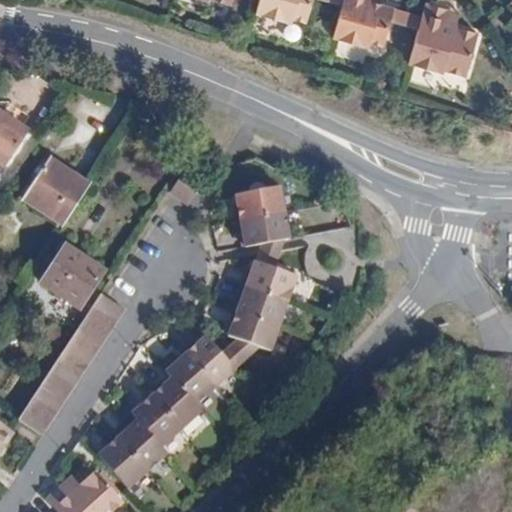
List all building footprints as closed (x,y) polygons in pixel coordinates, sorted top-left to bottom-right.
[(317,0),(342,8),(334,39),(366,49),(369,46),(370,44),(371,44),(398,14),(395,13),(396,11),(382,7),(372,4),(372,0),(205,0),(210,1),(210,0),(214,0),(232,5),(233,0),(260,0),(256,14),(292,26),(294,20),(306,23),(313,0),(317,0)] [(418,32),(409,66),(442,76),(443,72),(466,79),(478,38),(456,31),(448,28),(451,13),(426,6),(421,21),(398,14),(371,44),(377,46),(384,48),(392,23),(418,32)] [(451,13),(448,28),(456,31),(459,15),(451,13)] [(511,87),(502,99),(510,106),(511,103),(511,87)] [(0,114),(0,164),(5,168),(29,134),(0,114)] [(50,162),(23,201),(64,229),(91,188),(50,162)] [(187,176),(173,197),(188,207),(204,186),(187,176)] [(237,204),(241,227),(286,219),(282,196),(237,204)] [(241,227),(246,255),(260,252),(284,247),(291,246),(286,219),(241,227)] [(260,252),(255,266),(275,273),(284,247),(260,252)] [(64,249),(40,285),(76,309),(100,274),(64,249)] [(255,266),(245,293),(289,308),(298,282),(275,273),(255,266)] [(245,293),(237,317),(279,333),(289,308),(245,293)] [(95,306),(87,318),(109,334),(118,321),(95,306)] [(237,317),(227,344),(236,347),(259,355),(270,359),(279,333),(237,317)] [(87,318),(80,329),(102,344),(109,334),(87,318)] [(80,329),(73,339),(95,355),(102,344),(80,329)] [(73,339),(65,350),(88,366),(95,355),(73,339)] [(184,361),(214,396),(233,378),(219,362),(203,343),(184,361)] [(236,347),(219,362),(233,378),(259,355),(236,347)] [(65,350),(58,360),(81,376),(88,366),(65,350)] [(58,360),(51,371),(74,387),(81,376),(58,360)] [(165,379),(170,385),(195,414),(214,396),(184,361),(165,379)] [(51,371),(43,383),(66,399),(74,387),(51,371)] [(43,383),(37,392),(60,408),(66,399),(43,383)] [(150,403),(181,439),(201,421),(195,414),(170,385),(150,403)] [(37,392),(29,404),(52,420),(60,408),(37,392)] [(136,428),(161,456),(181,439),(150,403),(130,421),(136,428)] [(29,404),(22,415),(45,431),(52,420),(29,404)] [(22,415),(15,425),(37,442),(45,431),(22,415)] [(116,446),(147,481),(167,463),(161,456),(136,428),(116,446)] [(0,458),(2,458),(8,448),(7,444),(9,440),(0,433),(0,458)] [(96,464),(126,500),(147,481),(116,446),(96,464)] [(57,494),(42,508),(45,511),(115,511),(90,484),(87,486),(82,486),(76,491),(77,495),(75,497),(68,504),(57,494)] [(57,494),(68,504),(75,497),(65,487),(57,494)]
